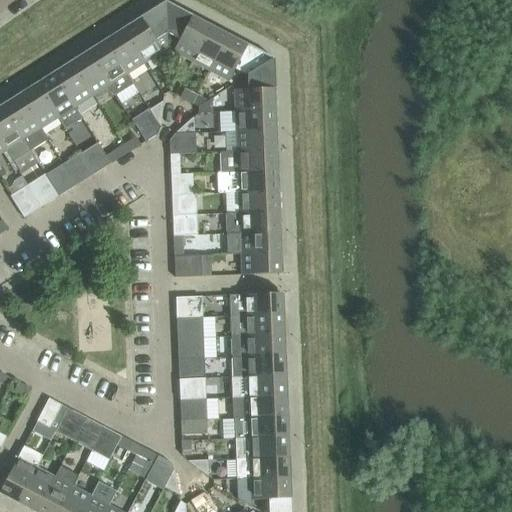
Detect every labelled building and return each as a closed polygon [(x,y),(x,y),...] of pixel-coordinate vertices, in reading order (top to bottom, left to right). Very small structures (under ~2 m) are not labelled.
[(167,34),(166,9),(165,2),(122,30),(144,64),(167,49),(167,34)] [(165,2),(166,9),(167,34),(179,41),(173,52),(192,62),(211,26),(165,2)] [(229,36),(211,26),(192,62),(210,72),(228,38),(229,36)] [(122,30),(105,40),(127,75),(144,64),(122,30)] [(229,36),(228,38),(210,72),(228,82),(235,70),(247,76),(274,60),(229,36)] [(95,64),(109,86),(115,95),(132,84),(127,75),(105,40),(87,51),(95,64)] [(70,62),(72,64),(92,97),(95,95),(109,86),(95,64),(87,51),(70,62)] [(274,60),(247,76),(248,90),(234,91),(235,112),(276,110),(274,60)] [(53,73),(75,108),(92,97),(72,64),(70,62),(53,73)] [(75,108),(53,73),(36,84),(58,119),(64,129),(82,118),(75,108)] [(18,95),(40,130),(58,119),(36,84),(18,95)] [(180,98),(193,105),(198,94),(185,88),(180,98)] [(198,107),(198,108),(206,103),(206,98),(198,94),(193,105),(198,107)] [(1,106),(3,108),(30,151),(47,140),(40,130),(18,95),(1,106)] [(212,99),(206,103),(198,108),(198,114),(212,113),(212,99)] [(160,127),(163,102),(149,111),(160,127)] [(0,142),(6,151),(13,162),(30,151),(3,108),(1,106),(0,106),(0,142)] [(149,110),(131,121),(145,143),(157,135),(160,127),(149,111),(149,110)] [(235,112),(236,133),(277,131),(276,110),(235,112)] [(194,134),(193,118),(174,135),(194,134)] [(237,153),(278,151),(277,131),(236,133),(237,153)] [(169,141),(170,156),(179,155),(195,155),(194,134),(174,135),(169,141)] [(135,138),(123,146),(128,154),(140,146),(135,138)] [(111,154),(116,162),(128,154),(123,146),(111,154)] [(279,172),(278,151),(237,153),(219,154),(220,174),(279,172)] [(93,175),(89,168),(88,168),(80,154),(63,165),(76,186),(93,175)] [(170,156),(170,170),(179,170),(179,155),(170,156)] [(106,168),(101,160),(89,168),(93,175),(106,168)] [(59,197),(76,186),(63,165),(45,175),(59,197)] [(220,174),(217,174),(218,195),(237,194),(279,192),(279,172),(220,174)] [(42,208),(59,197),(45,175),(28,186),(42,208)] [(171,182),(171,196),(180,196),(180,182),(171,182)] [(28,186),(10,197),(24,219),(42,208),(28,186)] [(279,192),(237,194),(238,214),(280,212),(279,192)] [(196,196),(180,196),(171,196),(172,211),(172,217),(196,216),(196,196)] [(226,235),(281,233),(280,212),(238,214),(225,215),(226,235)] [(197,236),(196,216),(172,217),(173,237),(183,237),(197,236)] [(282,253),(281,233),(226,235),(227,256),(241,255),(279,253),(282,253)] [(183,237),(173,237),(173,252),(183,251),(183,237)] [(283,275),(282,253),(279,253),(241,255),(242,276),(283,275)] [(175,279),(201,278),(200,257),(174,258),(175,279)] [(229,296),(230,318),(284,316),(283,294),(229,296)] [(202,319),(201,298),(175,299),(176,320),(202,319)] [(285,336),(284,316),(230,318),(231,338),(282,336),(285,336)] [(202,319),(176,320),(177,340),(203,339),(202,319)] [(232,359),(283,356),(286,356),(285,336),(282,336),(231,338),(232,359)] [(203,339),(177,340),(178,361),(204,360),(203,339)] [(287,377),(286,356),(283,356),(232,359),(232,379),(284,377),(287,377)] [(204,360),(178,361),(179,381),(205,380),(204,360)] [(247,399),(285,397),(287,397),(287,377),(284,377),(232,379),(233,399),(247,399)] [(205,380),(179,381),(179,402),(205,401),(205,380)] [(14,392),(27,399),(31,391),(18,384),(14,392)] [(288,418),(287,397),(285,397),(247,399),(233,399),(234,420),(286,418),(288,418)] [(48,400),(36,423),(49,429),(61,406),(48,400)] [(205,401),(179,402),(180,422),(206,421),(205,401)] [(85,419),(67,409),(55,433),(73,443),(85,419)] [(235,440),(287,438),(289,438),(288,418),(286,418),(234,420),(235,440)] [(104,429),(85,419),(73,443),(91,452),(104,429)] [(206,421),(180,422),(181,436),(189,436),(207,435),(206,421)] [(91,452),(95,454),(109,461),(117,446),(121,438),(104,429),(91,452)] [(130,453),(134,445),(121,438),(117,446),(130,453)] [(290,458),(289,438),(287,438),(235,440),(236,460),(290,458)] [(190,442),(181,442),(182,456),(191,456),(190,442)] [(18,503),(36,469),(42,457),(24,447),(0,492),(0,496),(17,505),(18,503)] [(141,458),(154,465),(158,457),(145,450),(141,458)] [(236,460),(237,481),(291,479),(290,458),(236,460)] [(187,462),(208,478),(207,462),(187,462)] [(60,467),(54,478),(36,511),(59,511),(72,488),(78,476),(60,467)] [(30,511),(36,511),(54,478),(36,469),(18,503),(17,505),(30,511)] [(164,489),(179,496),(173,471),(164,489)] [(292,511),(291,479),(237,481),(237,501),(251,508),(251,502),(264,501),(264,511),(292,511)] [(82,511),(90,497),(72,488),(59,511),(82,511)] [(202,494),(190,502),(195,510),(207,502),(202,494)] [(105,511),(108,507),(95,500),(90,497),(82,511),(105,511)] [(183,511),(183,506),(183,504),(180,502),(175,511),(183,511)]
